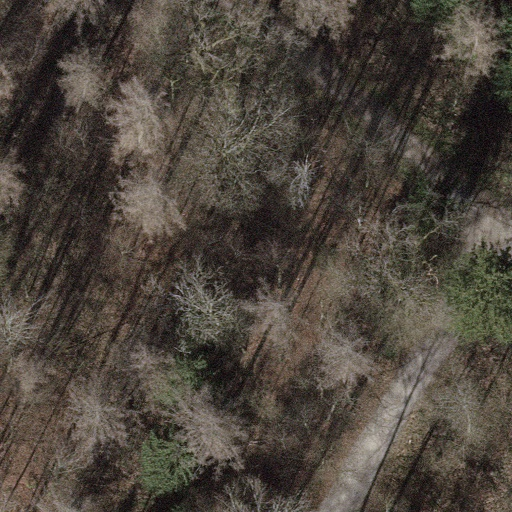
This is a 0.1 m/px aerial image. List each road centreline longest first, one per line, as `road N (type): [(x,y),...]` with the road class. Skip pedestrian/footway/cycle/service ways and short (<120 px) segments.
road 1 (track): [(253,0),(504,223)]
road 2 (track): [(504,223),(335,511)]
